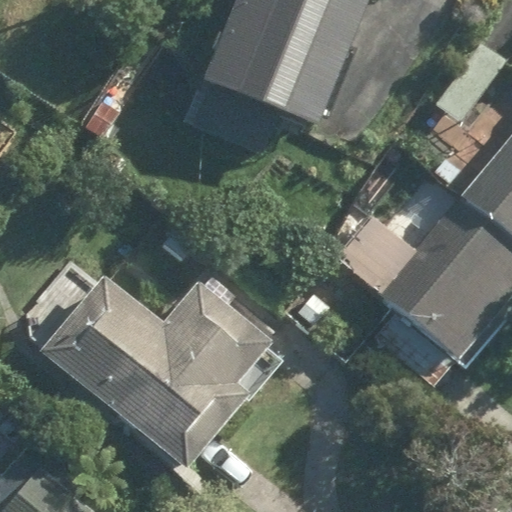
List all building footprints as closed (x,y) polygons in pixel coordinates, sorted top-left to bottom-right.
[(369,0),(237,0),(187,128),(259,156),(271,125),(314,142),(369,0)] [(506,66),(479,48),(436,114),(462,131),(506,66)] [(511,141),(460,204),(439,186),(414,216),(433,232),(416,253),(373,217),(332,266),(389,314),(367,341),(430,394),(449,370),(458,378),(511,314),(511,141)] [(100,283),(32,361),(179,488),(249,407),(235,395),(269,356),(224,317),(236,303),(205,277),(157,332),(100,283)] [(84,511),(39,471),(2,511),(84,511)]
